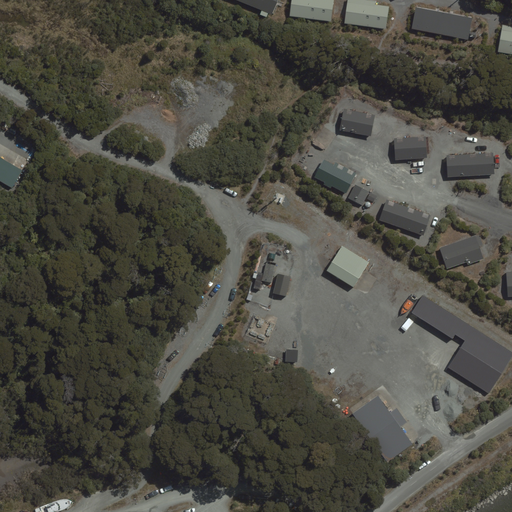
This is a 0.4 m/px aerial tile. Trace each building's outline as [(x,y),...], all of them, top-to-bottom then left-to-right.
[(277,0),(236,0),(262,10),(260,15),(267,17),(268,13),(272,14),(277,0)] [(291,0),(290,16),(331,22),(333,0),(291,0)] [(376,1),(366,0),(347,0),(345,23),(386,29),(389,7),(375,5),(376,1)] [(473,18),(416,7),(412,29),(468,40),(473,18)] [(511,26),(503,24),(498,52),(511,54),(511,26)] [(344,109),(340,130),(371,136),(375,115),(344,109)] [(396,160),(427,158),(426,136),(394,138),(396,160)] [(448,177),(495,174),(494,153),(446,155),(448,177)] [(22,170),(0,157),(0,181),(12,188),(22,170)] [(323,159),(314,177),(324,183),(323,184),(331,188),(332,186),(346,194),(357,173),(336,162),(334,165),(323,159)] [(362,205),(369,192),(355,185),(348,198),(362,205)] [(377,196),(370,192),(367,199),(373,202),(377,196)] [(387,200),(379,220),(424,236),(431,215),(387,200)] [(479,234),(439,248),(447,268),(467,261),(468,264),(484,259),(480,247),(483,246),(479,234)] [(369,262),(342,246),(327,271),(353,287),(369,262)] [(276,266),(266,263),(264,273),(262,281),(272,283),(276,266)] [(260,290),(262,281),(264,273),(257,272),(257,273),(256,279),(254,288),(260,290)] [(291,277),(278,274),(273,293),(286,296),(291,277)] [(489,394),(511,357),(511,351),(423,295),(411,313),(452,339),(455,334),(465,340),(447,367),(489,394)] [(286,349),(285,362),(297,362),(298,350),(286,349)] [(378,396),(352,414),(387,463),(413,444),(400,427),(407,422),(397,408),(390,413),(378,396)]
